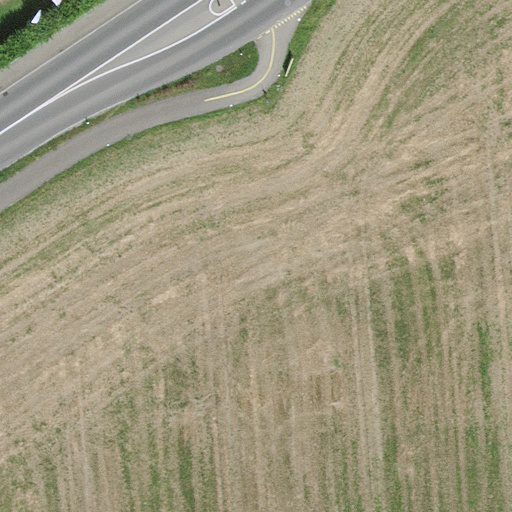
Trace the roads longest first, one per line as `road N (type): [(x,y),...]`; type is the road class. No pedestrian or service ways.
road 1 (track): [(0,202),(182,107),(258,79),(276,33),(261,0)]
road 2 (tertiary): [(0,135),(201,0)]
